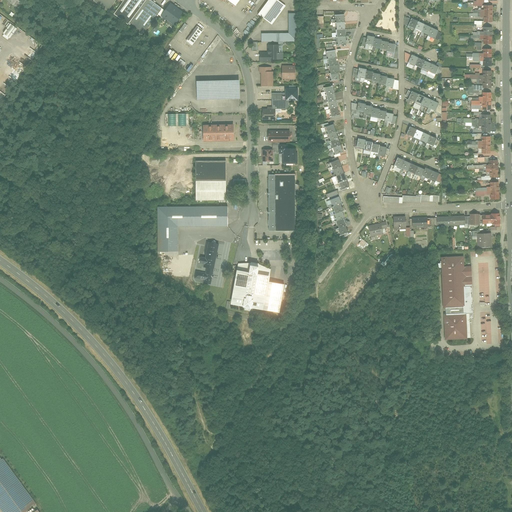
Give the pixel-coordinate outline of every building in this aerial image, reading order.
[(97,0),(96,2),(111,12),(119,0),(97,0)] [(127,0),(117,14),(132,26),(134,23),(146,31),(163,9),(153,2),(154,0),(127,0)] [(285,6),(276,0),(268,0),(257,15),(271,25),(285,6)] [(482,2),(496,2),(496,0),(476,0),(477,2),(473,2),(473,9),(482,9),(482,2)] [(173,6),(166,16),(177,24),(184,14),(173,6)] [(483,24),(492,24),(492,8),(484,8),(484,13),(471,13),(471,19),(483,19),(483,24)] [(297,41),(297,13),(287,13),(287,33),(260,33),(261,42),(270,42),(271,45),(283,44),(283,41),(297,41)] [(336,46),(345,46),(344,15),(335,15),(336,46)] [(435,40),(438,32),(411,20),(408,28),(435,40)] [(182,33),(187,26),(184,23),(179,31),(182,33)] [(8,24),(1,35),(9,40),(16,28),(8,24)] [(203,31),(197,27),(185,42),(191,46),(203,31)] [(492,46),(492,28),(483,28),(483,45),(492,46)] [(386,51),(393,52),(395,45),(388,43),(388,42),(381,41),(381,40),(373,38),(373,36),(367,35),(366,44),(372,45),(372,47),(379,48),(379,49),(386,50),(386,51)] [(260,55),(260,64),(283,64),(282,48),(270,48),(270,55),(260,55)] [(335,51),(326,52),(330,83),(340,81),(335,51)] [(483,67),(492,67),(492,51),(483,51),(483,56),(472,56),(472,62),(483,63),(483,67)] [(439,68),(411,55),(407,63),(435,76),(439,68)] [(264,88),(274,88),(274,72),(271,72),(271,67),(262,67),(262,75),(264,75),(264,88)] [(392,87),(394,79),(387,78),(387,77),(380,76),(380,74),(373,73),(373,72),(365,70),(365,69),(359,68),(358,77),(364,78),(364,79),(371,80),(371,81),(378,82),(378,83),(385,84),(385,86),(392,87)] [(296,69),(284,70),(284,80),(296,79),(296,69)] [(483,89),(491,89),(491,73),(483,73),(483,77),(470,77),(470,83),(483,83),(483,89)] [(240,100),(239,83),(196,83),(196,101),(240,100)] [(287,99),(298,98),(298,88),(287,89),(288,94),(274,95),(275,110),(263,110),(264,121),(276,121),(275,113),(287,112),(287,99)] [(339,119),(333,88),(324,90),(331,121),(339,119)] [(468,88),(468,97),(478,97),(478,88),(468,88)] [(439,104),(413,92),(409,100),(436,113),(439,104)] [(481,111),(490,111),(490,96),(481,96),(481,100),(468,100),(468,106),(481,106),(481,111)] [(391,122),(392,114),(385,113),(386,111),(379,110),(379,109),(371,107),(372,106),(364,105),(364,103),(358,102),(356,111),(363,112),(363,113),(370,115),(370,116),(377,117),(377,118),(384,119),(384,121),(391,122)] [(186,113),(165,114),(166,126),(186,125),(186,113)] [(491,117),(483,117),(483,133),(491,133),(491,117)] [(338,158),(346,154),(334,125),(326,129),(338,158)] [(232,126),(205,126),(205,142),(232,142),(232,126)] [(431,147),(435,137),(410,127),(406,136),(431,147)] [(289,131),(267,132),(267,144),(272,144),(272,150),(262,150),(262,163),(273,163),(273,154),(282,154),(283,165),(295,164),(294,149),(288,149),(287,146),(279,146),(279,143),(289,143),(289,131)] [(376,154),(384,155),(385,147),(378,146),(379,145),(371,143),(371,142),(364,141),(364,139),(358,138),(356,147),(363,148),(362,149),(370,150),(369,152),(377,153),(376,154)] [(491,155),(491,138),(482,138),(482,141),(477,142),(477,152),(483,152),(483,155),(491,155)] [(423,167),(422,169),(398,159),(394,167),(421,179),(423,175),(435,181),(438,173),(423,167)] [(331,163),(342,192),(349,189),(339,160),(331,163)] [(226,201),(226,161),(196,161),(196,201),(201,201),(226,201)] [(499,179),(498,161),(488,162),(488,166),(485,166),(485,174),(488,174),(489,179),(499,179)] [(295,174),(268,174),(270,231),(296,230),(295,174)] [(475,184),(482,183),(482,180),(488,179),(488,176),(480,176),(481,180),(475,180),(475,184)] [(500,202),(499,183),(490,183),(490,190),(475,190),(476,198),(491,197),(491,203),(500,202)] [(438,203),(438,196),(420,195),(420,197),(403,196),(402,198),(382,196),(382,203),(402,204),(402,203),(420,204),(420,202),(438,203)] [(337,229),(341,238),(347,236),(346,233),(348,232),(345,225),(347,225),(344,218),(345,218),(342,211),(343,211),(340,204),(342,203),(339,196),(330,200),(333,207),(332,207),(335,214),(333,215),(336,221),(335,222),(338,228),(337,229)] [(228,206),(158,206),(158,252),(178,252),(178,227),(228,226),(228,206)] [(408,226),(407,215),(391,216),(392,227),(408,226)] [(498,225),(498,215),(482,215),(482,225),(498,225)] [(466,226),(466,217),(410,219),(410,228),(466,226)] [(388,229),(387,223),(369,226),(371,237),(385,234),(384,230),(388,229)] [(489,235),(477,234),(476,244),(489,245),(489,235)] [(362,239),(358,243),(364,248),(368,243),(362,239)] [(211,285),(219,245),(208,242),(205,258),(200,257),(199,264),(203,265),(203,268),(206,269),(205,273),(196,271),(194,279),(204,280),(203,284),(211,285)] [(357,278),(370,261),(358,253),(346,269),(357,278)] [(461,257),(441,258),(444,307),(448,307),(448,316),(448,315),(444,316),(445,338),(467,337),(465,313),(473,313),(472,306),(465,306),(464,285),(471,285),(470,267),(462,267),(461,257)] [(250,273),(237,271),(232,303),(278,311),(282,285),(267,282),(269,271),(257,264),(250,261),(250,273)] [(221,276),(220,280),(218,279),(216,286),(222,288),(224,277),(221,276)] [(341,299),(352,285),(343,278),(332,293),(341,299)] [(331,313),(337,305),(324,295),(318,304),(331,313)] [(24,511),(34,505),(1,453),(0,453),(0,511),(24,511)]
